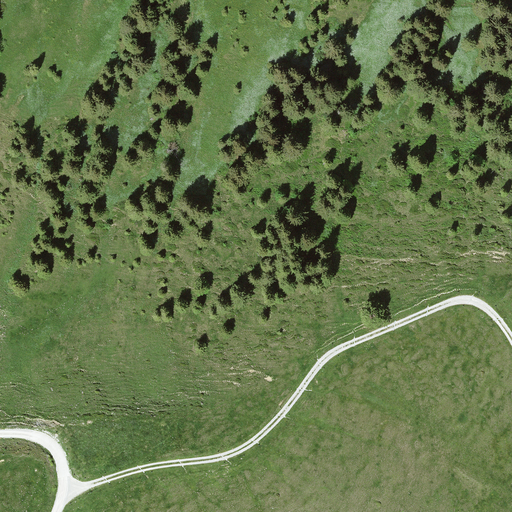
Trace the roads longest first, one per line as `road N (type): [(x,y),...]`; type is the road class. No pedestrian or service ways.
road 1 (track): [(63,489),(230,455),(256,441),(342,347),(452,302),(482,305),(511,339)]
road 2 (unclassified): [(0,433),(38,436),(55,450),(63,480),(56,511)]
